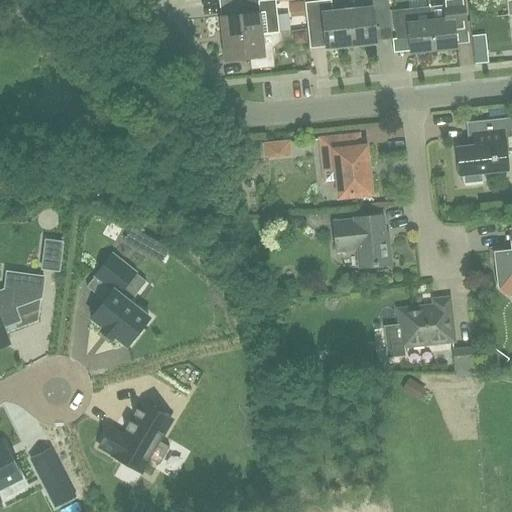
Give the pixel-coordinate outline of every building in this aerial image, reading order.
[(47,12),(36,0),(18,0),(13,4),(31,26),(47,12)] [(257,0),(244,2),(245,15),(220,17),(223,40),(280,33),(275,0),(257,0)] [(348,11),(352,46),(377,44),(375,25),(387,24),(384,0),(361,0),(363,9),(348,11)] [(443,0),(444,6),(430,7),(431,21),(435,51),(457,49),(455,25),(466,23),(464,0),(443,0)] [(325,49),(352,46),(348,11),(332,12),(331,1),(308,3),(311,32),(323,31),(325,49)] [(431,21),(430,7),(393,11),(396,39),(409,38),(410,54),(435,51),(431,21)] [(280,33),(223,40),(225,63),(250,60),(251,71),(275,69),(273,46),(281,43),(280,33)] [(459,176),(464,175),(465,184),(483,182),(482,173),(509,170),(507,152),(511,151),(511,118),(471,123),(474,146),(456,148),(459,176)] [(336,168),(338,183),(339,197),(371,194),(366,147),(345,149),(344,136),(320,139),(323,170),(336,168)] [(267,143),(268,159),(296,157),(295,141),(267,143)] [(361,268),(390,264),(387,234),(384,234),(382,215),(355,218),(356,221),(334,223),(337,251),(359,249),(361,268)] [(140,231),(132,246),(146,254),(154,239),(140,231)] [(511,231),(509,232),(511,249),(494,251),(498,287),(508,295),(511,290),(511,231)] [(462,252),(490,248),(489,236),(461,240),(462,252)] [(45,240),(41,269),(58,271),(62,243),(45,240)] [(118,295),(135,274),(112,256),(95,277),(113,291),(104,301),(90,318),(102,328),(100,331),(111,341),(114,337),(126,347),(149,319),(131,305),(118,295)] [(0,345),(8,342),(5,334),(2,327),(19,321),(14,307),(41,298),(43,277),(6,272),(4,290),(3,298),(0,298),(0,345)] [(401,325),(384,327),(387,357),(404,355),(403,347),(454,341),(450,299),(434,300),(434,306),(399,310),(401,325)] [(453,350),(455,370),(479,368),(477,348),(453,350)] [(113,429),(102,448),(116,456),(115,457),(126,463),(142,472),(150,460),(160,465),(170,448),(160,442),(172,422),(151,409),(146,406),(142,412),(140,411),(136,416),(138,418),(135,424),(132,423),(128,431),(130,432),(127,438),(113,429)] [(0,484),(18,476),(13,466),(9,457),(7,458),(0,444),(0,484)] [(55,505),(73,496),(58,465),(40,475),(55,505)]
